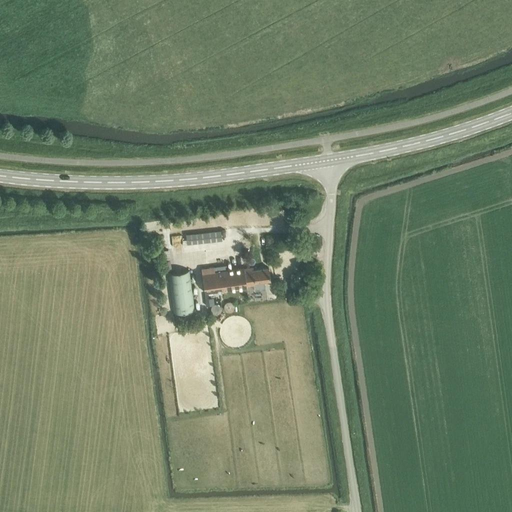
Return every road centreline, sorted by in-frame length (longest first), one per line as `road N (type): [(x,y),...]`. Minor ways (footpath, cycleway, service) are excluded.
road 1 (unclassified): [(356,511),(326,298),(330,162)]
road 2 (secondary): [(0,176),(183,181),(330,162)]
road 3 (secondary): [(330,162),(511,115)]
